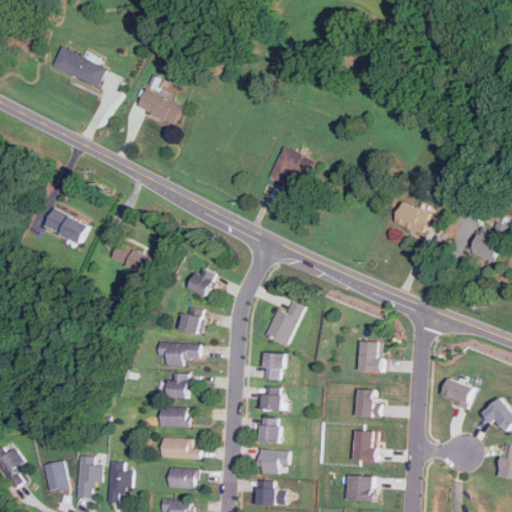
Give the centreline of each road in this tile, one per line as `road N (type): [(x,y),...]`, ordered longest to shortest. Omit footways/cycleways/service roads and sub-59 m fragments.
road 1 (tertiary): [(0,101),(270,237),(511,339)]
road 2 (residential): [(270,237),(242,318),(229,511)]
road 3 (residential): [(427,306),(413,511)]
